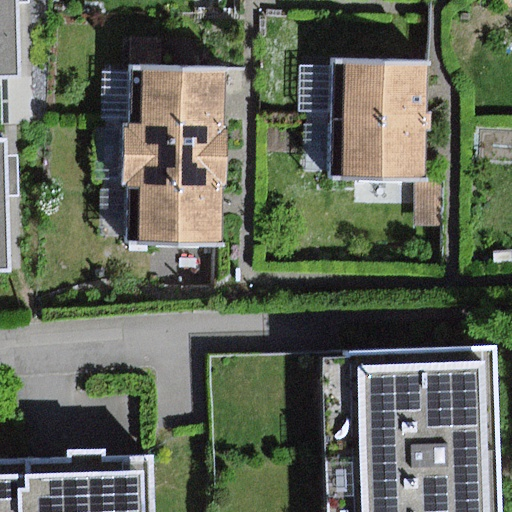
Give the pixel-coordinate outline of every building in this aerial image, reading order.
[(0,0),(0,78),(22,78),(19,0),(0,0)] [(425,63),(330,61),(330,67),(329,113),(329,120),(424,122),(425,92),(425,63)] [(329,113),(330,67),(301,67),(301,113),(329,113)] [(134,120),(134,125),(228,127),(229,70),(135,68),(135,72),(134,120)] [(134,120),(135,72),(103,72),(102,120),(134,120)] [(424,122),(329,120),(329,124),(329,171),(329,177),(423,178),(424,122)] [(329,171),(329,124),(301,123),(300,170),(329,171)] [(226,187),(228,127),(134,125),(124,125),(124,129),(123,181),(123,185),(133,186),(226,187)] [(123,181),(124,129),(96,129),(95,180),(123,181)] [(7,140),(0,139),(0,271),(11,271),(8,177),(7,140)] [(226,187),(133,186),(133,193),(132,237),(133,244),(225,245),(226,187)] [(440,186),(415,186),(415,226),(440,226),(440,186)] [(132,237),(133,193),(100,193),(99,236),(132,237)] [(497,348),(320,355),(325,511),(502,511),(501,462),(497,348)] [(0,511),(152,511),(151,457),(107,458),(107,450),(67,452),(67,459),(0,460),(0,511)]
